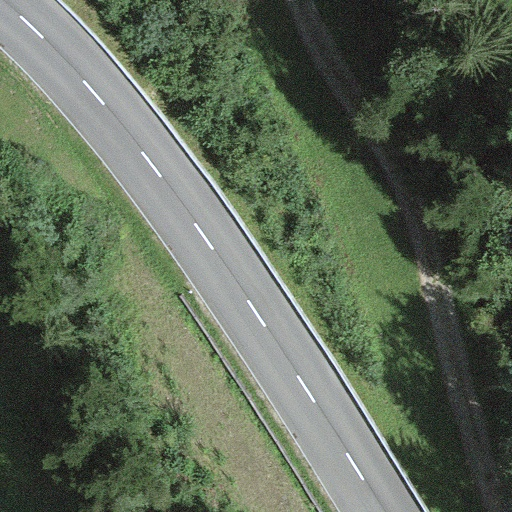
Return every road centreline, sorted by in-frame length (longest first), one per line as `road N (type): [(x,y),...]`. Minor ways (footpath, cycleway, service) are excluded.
road 1 (tertiary): [(0,1),(88,86),(158,175),(248,301),(379,511)]
road 2 (track): [(497,511),(412,215),(300,0)]
